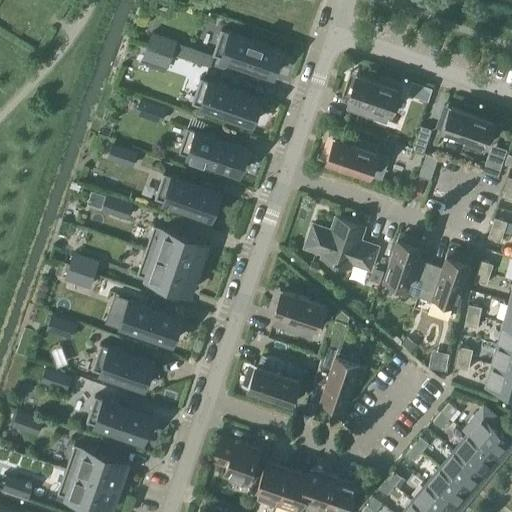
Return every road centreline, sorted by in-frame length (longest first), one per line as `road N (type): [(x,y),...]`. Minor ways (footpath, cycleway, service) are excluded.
road 1 (residential): [(511,94),(337,32),(282,173)]
road 2 (residential): [(207,397),(350,449),(418,368)]
road 3 (residential): [(282,173),(207,397)]
road 4 (residential): [(282,173),(421,222),(449,222),(463,178)]
road 5 (residential): [(207,397),(168,511)]
